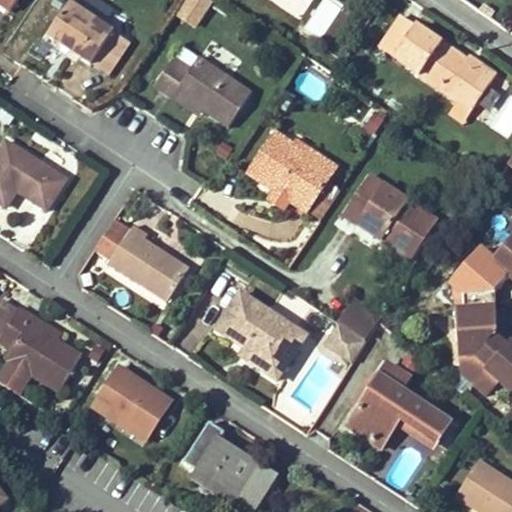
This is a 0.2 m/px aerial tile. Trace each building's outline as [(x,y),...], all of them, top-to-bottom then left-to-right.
[(0,0),(0,2),(14,11),(20,0),(0,0)] [(184,0),(175,16),(196,29),(213,0),(184,0)] [(52,36),(73,50),(96,16),(75,2),(52,36)] [(96,16),(73,50),(96,66),(119,31),(96,16)] [(428,34),(414,24),(392,56),(406,66),(428,34)] [(135,42),(119,31),(96,66),(113,77),(135,42)] [(492,78),(466,60),(428,34),(406,66),(471,111),(494,79),(492,78)] [(469,55),(466,60),(492,78),(496,73),(469,55)] [(181,94),(207,111),(233,127),(255,92),(202,58),(194,71),(176,59),(158,87),(177,99),(181,94)] [(509,139),(511,133),(511,93),(505,89),(484,123),(509,139)] [(204,116),(207,111),(181,94),(177,99),(204,116)] [(307,160),(311,154),(278,132),(251,173),(312,213),(335,178),(307,160)] [(45,210),(65,179),(3,141),(0,146),(0,204),(2,205),(12,189),(45,210)] [(314,149),(311,154),(307,160),(335,178),(342,168),(314,149)] [(370,204),(357,223),(411,260),(438,221),(369,175),(356,194),(370,204)] [(343,214),(357,223),(370,204),(356,194),(343,214)] [(109,259),(129,229),(114,218),(93,249),(109,259)] [(187,268),(143,238),(146,233),(132,224),(129,229),(106,263),(164,302),(187,268)] [(511,240),(493,262),(511,277),(511,240)] [(501,290),(511,277),(493,262),(481,251),(451,285),(464,296),(456,303),(456,314),(490,312),(488,293),(489,293),(496,286),(501,290)] [(213,327),(242,346),(248,350),(243,357),(273,377),(294,345),(279,335),(287,324),(236,290),(213,327)] [(0,333),(19,305),(1,294),(0,295),(0,333)] [(348,296),(331,321),(334,323),(358,339),(375,314),(348,296)] [(28,320),(32,315),(19,305),(0,333),(0,337),(11,345),(5,356),(8,357),(30,372),(57,390),(80,354),(56,338),(28,320)] [(486,369),(506,347),(492,335),(491,325),(499,325),(498,311),(490,312),(456,314),(459,358),(476,357),(476,368),(482,373),(486,369)] [(60,333),(32,315),(28,320),(56,338),(60,333)] [(358,339),(334,323),(327,333),(342,344),(335,354),(346,362),(360,340),(358,339)] [(302,333),(287,324),(279,335),(294,345),(302,333)] [(342,344),(327,333),(320,344),(335,354),(342,344)] [(511,343),(510,342),(506,347),(486,369),(511,391),(508,396),(511,399),(511,343)] [(248,350),(242,346),(237,353),(243,357),(248,350)] [(30,372),(8,357),(0,369),(0,382),(16,393),(30,372)] [(117,361),(87,406),(144,445),(174,400),(117,361)] [(437,444),(450,424),(401,392),(410,378),(388,364),(379,378),(358,411),(349,424),(382,447),(400,420),(437,444)] [(511,391),(486,369),(482,373),(476,380),(502,403),(508,396),(511,391)] [(379,378),(373,374),(352,406),(358,411),(379,378)] [(197,472),(195,476),(249,511),(254,511),(275,479),(241,457),(238,461),(216,447),(225,433),(209,423),(183,463),(197,472)] [(511,511),(511,483),(482,463),(458,498),(478,511),(511,511)] [(26,511),(8,488),(0,493),(0,511),(26,511)]
